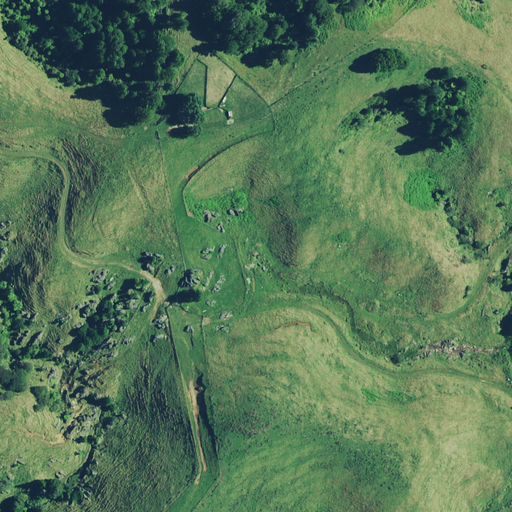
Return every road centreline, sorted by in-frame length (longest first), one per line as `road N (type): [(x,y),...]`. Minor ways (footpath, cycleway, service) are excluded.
road 1 (track): [(187,323),(231,309),(317,311),(373,356),(511,432)]
road 2 (track): [(0,146),(41,160),(69,259),(143,291),(187,323)]
road 3 (track): [(179,511),(203,465),(181,355),(187,323)]
